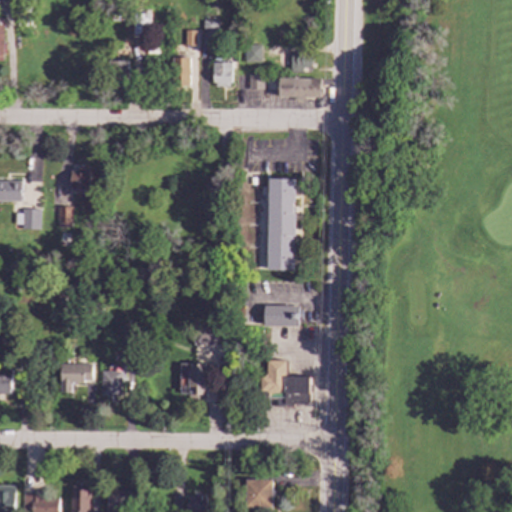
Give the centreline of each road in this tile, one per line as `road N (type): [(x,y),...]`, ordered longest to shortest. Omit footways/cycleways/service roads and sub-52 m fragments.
road 1 (tertiary): [(344,0),(331,511)]
road 2 (residential): [(342,121),(0,119)]
road 3 (residential): [(333,445),(0,442)]
